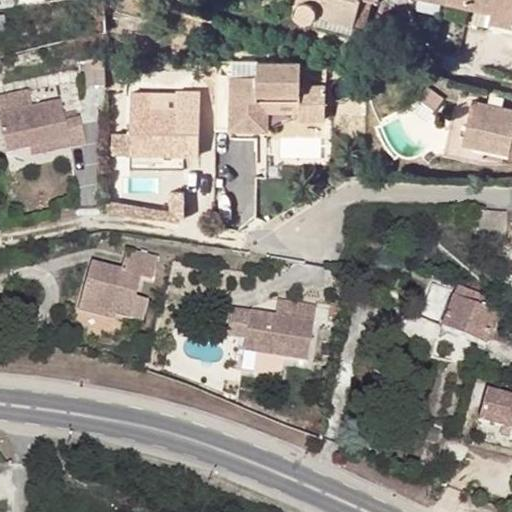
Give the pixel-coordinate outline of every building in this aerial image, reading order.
[(296,0),(294,9),(297,12),(301,15),(308,16),(312,14),(316,10),(355,19),(359,0),(296,0)] [(367,22),(372,0),(359,0),(355,19),(367,22)] [(511,0),(451,0),(474,5),(491,9),(489,19),(511,24),(511,20),(511,0)] [(491,9),(474,5),(470,22),(488,26),(489,19),(491,9)] [(352,28),(355,19),(316,10),(312,14),(308,16),(352,28)] [(265,98),(296,99),(296,60),(252,60),(252,72),(227,72),(228,126),(256,127),(255,136),(265,135),(265,109),(265,98)] [(227,60),(227,72),(252,72),(252,60),(227,60)] [(297,109),(296,99),(265,98),(265,109),(297,109)] [(511,106),(474,98),(466,140),(486,144),(487,134),(511,139),(511,106)] [(58,100),(0,112),(0,121),(7,151),(30,146),(65,138),(67,148),(85,144),(78,116),(63,119),(58,100)] [(194,107),(144,107),(144,118),(129,119),(128,146),(161,146),(162,154),(198,153),(197,112),(197,108),(194,107)] [(256,127),(228,126),(228,136),(255,136),(256,127)] [(511,149),(511,139),(487,134),(486,144),(511,149)] [(32,156),(67,148),(65,138),(30,146),(32,156)] [(506,224),(481,228),(484,248),(508,244),(506,224)] [(150,268),(120,261),(115,280),(85,273),(72,319),(99,326),(101,321),(111,324),(134,330),(140,308),(130,305),(135,287),(144,290),(150,268)] [(454,290),(432,282),(418,318),(484,344),(501,302),(456,287),(454,290)] [(276,308),(273,324),(312,330),(313,314),(276,308)] [(226,344),(243,347),(248,320),(230,317),(226,344)] [(273,324),(248,320),(243,347),(241,360),(254,362),(280,366),(305,370),(312,330),(273,324)] [(490,346),(511,353),(511,343),(493,337),(490,346)] [(280,366),(254,362),(251,381),(278,385),(280,366)] [(511,393),(487,388),(480,419),(511,426),(511,393)]
